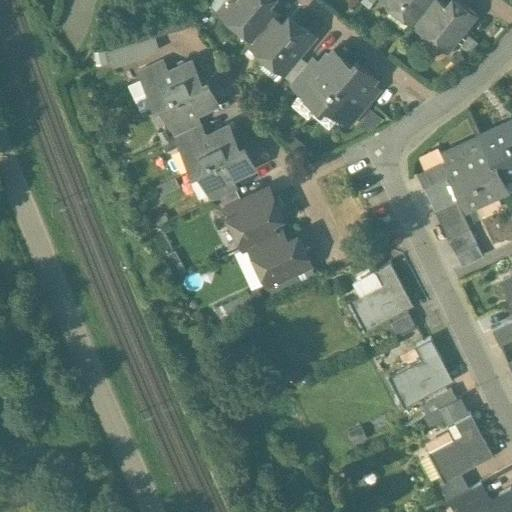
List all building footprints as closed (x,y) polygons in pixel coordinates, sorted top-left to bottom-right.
[(224,0),(253,24),(253,25),(273,2),(274,0),(224,0)] [(399,0),(413,11),(421,0),(399,0)] [(421,0),(413,11),(448,38),(465,16),(464,15),(463,16),(456,9),(463,0),(421,0)] [(287,13),(273,2),(253,25),(253,24),(249,29),(266,43),(259,52),(275,65),(276,65),(314,21),(294,4),(287,13)] [(155,23),(133,30),(138,44),(158,34),(155,23)] [(133,30),(110,37),(115,52),(138,44),(133,30)] [(317,56),(300,76),(319,92),(323,87),(352,51),(334,36),(317,56)] [(162,45),(140,56),(145,67),(168,57),(162,45)] [(168,57),(145,67),(156,90),(161,87),(202,67),(192,46),(168,57)] [(352,51),(323,87),(341,102),(357,83),(374,62),(355,46),(352,51)] [(307,48),(290,67),(300,76),(317,56),(307,48)] [(202,67),(161,87),(171,108),(194,97),(218,86),(207,64),(202,67)] [(357,83),(341,102),(351,111),(367,91),(357,83)] [(194,97),(171,108),(177,120),(200,109),(194,97)] [(511,105),(481,119),(486,130),(501,163),(503,162),(499,155),(511,148),(511,105)] [(200,109),(177,120),(182,132),(205,121),(200,109)] [(205,121),(182,132),(193,154),(198,152),(198,151),(239,132),(239,131),(229,110),(205,121)] [(239,132),(198,151),(198,152),(207,172),(230,161),(231,162),(255,151),(244,129),(239,131),(239,132)] [(486,130),(446,148),(466,192),(506,174),(501,163),(486,130)] [(439,147),(417,158),(423,170),(445,160),(439,147)] [(445,160),(423,170),(435,195),(457,185),(445,160)] [(230,161),(207,172),(213,185),(236,174),(231,162),(230,161)] [(255,191),(250,181),(225,193),(244,233),(249,231),(249,230),(276,217),(268,201),(279,196),(273,182),(255,191)] [(474,192),(478,202),(499,194),(496,184),(474,192)] [(457,185),(435,195),(442,209),(463,199),(457,185)] [(463,199),(442,209),(448,223),(470,213),(463,199)] [(470,213),(448,223),(455,238),(477,227),(470,213)] [(276,217),(249,230),(249,231),(267,270),(311,250),(300,226),(289,231),(281,214),(276,217)] [(477,227),(455,238),(461,250),(483,240),(477,227)] [(383,268),(349,288),(364,315),(411,288),(390,251),(377,258),(383,268)] [(511,259),(502,264),(511,285),(511,259)] [(409,297),(388,307),(394,318),(414,307),(409,297)] [(511,304),(492,314),(499,329),(511,323),(511,304)] [(423,342),(390,360),(389,358),(387,359),(403,389),(405,388),(404,387),(444,366),(437,352),(444,348),(430,322),(431,321),(430,319),(414,328),(415,330),(416,329),(423,342)] [(451,370),(430,380),(436,392),(440,390),(457,381),(451,370)] [(457,381),(440,390),(449,407),(454,404),(469,396),(461,379),(457,381)] [(436,392),(425,397),(430,408),(445,400),(448,407),(449,407),(440,390),(436,392)] [(469,396),(454,404),(455,405),(462,417),(449,424),(436,431),(429,435),(429,434),(427,435),(443,464),(459,455),(492,438),(470,397),(471,396),(470,395),(469,396)] [(468,471),(459,455),(443,464),(443,465),(440,466),(448,481),(448,482),(468,471)] [(510,471),(497,477),(498,478),(497,482),(491,484),(481,465),(468,471),(448,482),(448,481),(438,486),(438,487),(443,490),(448,487),(448,486),(450,485),(457,498),(465,494),(471,495),(476,505),(475,506),(476,507),(469,511),(468,510),(467,510),(468,511),(511,511),(511,475),(510,472),(511,472),(510,471)]
